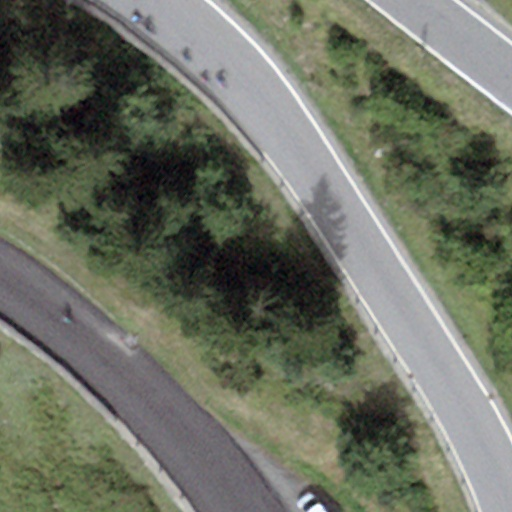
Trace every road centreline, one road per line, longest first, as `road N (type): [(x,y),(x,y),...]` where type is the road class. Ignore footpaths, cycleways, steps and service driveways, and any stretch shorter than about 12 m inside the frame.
road 1 (secondary): [(509,511),(464,407),(295,146),(212,45),(153,0)]
road 2 (secondary): [(0,277),(155,413),(230,511)]
road 3 (secondary): [(416,0),(511,75)]
